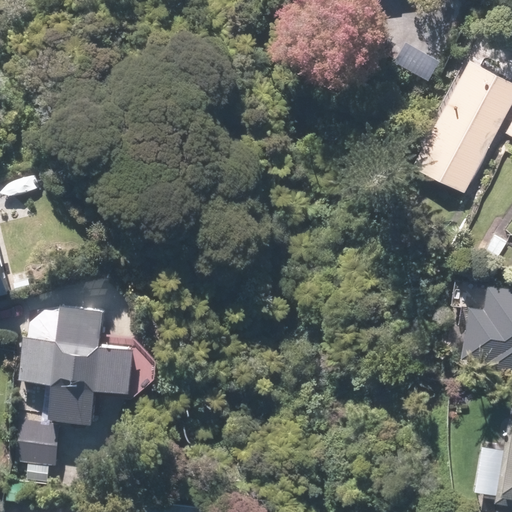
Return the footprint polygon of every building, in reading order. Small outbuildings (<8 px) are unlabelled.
[(410,40),(401,55),(432,73),(441,57),(410,40)] [(417,162),(467,188),(511,104),(511,76),(474,56),(417,162)] [(0,287),(14,284),(0,229),(0,287)] [(511,279),(490,276),(486,301),(475,299),(464,357),(511,365),(511,279)] [(108,301),(61,300),(60,352),(53,352),(51,412),(102,413),(103,384),(139,385),(140,338),(107,337),(108,301)] [(511,415),(500,496),(511,497),(511,415)]
